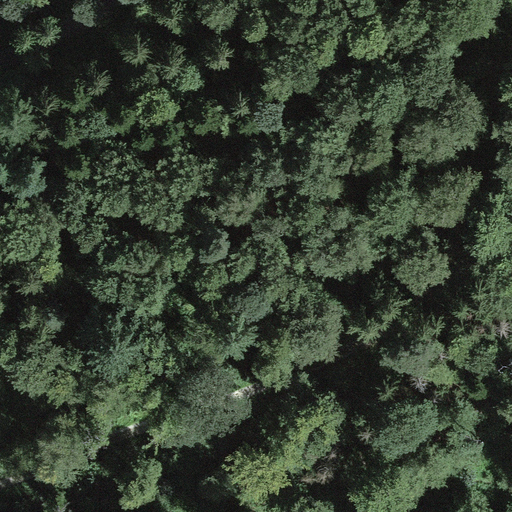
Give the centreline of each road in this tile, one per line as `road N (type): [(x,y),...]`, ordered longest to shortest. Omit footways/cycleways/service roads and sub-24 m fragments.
road 1 (track): [(511,211),(350,346),(0,483)]
road 2 (track): [(350,346),(328,371),(326,432),(356,477),(511,477)]
road 3 (track): [(0,54),(112,0)]
